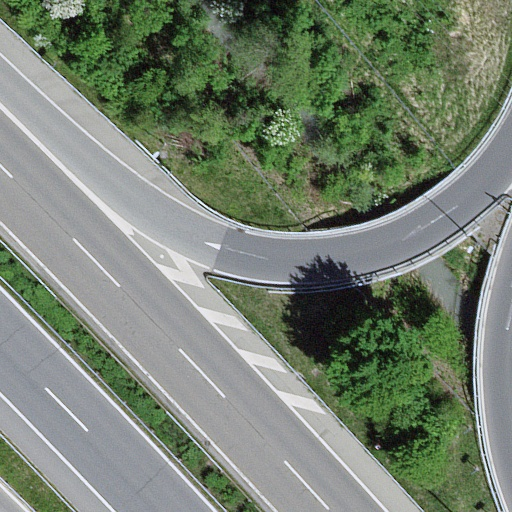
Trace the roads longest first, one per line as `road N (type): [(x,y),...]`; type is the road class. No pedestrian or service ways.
road 1 (motorway): [(511,146),(466,201),(411,236),(325,262),(276,262),(229,252),(133,203),(0,77)]
road 2 (motorway): [(335,511),(220,384),(0,168)]
road 3 (motorway): [(0,338),(165,511)]
road 4 (motorway): [(511,440),(504,360),(511,300)]
